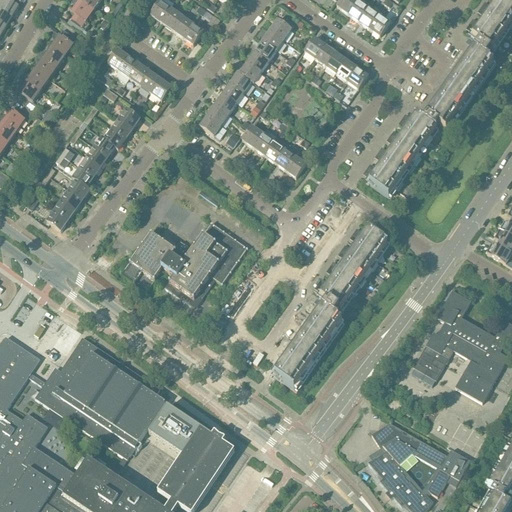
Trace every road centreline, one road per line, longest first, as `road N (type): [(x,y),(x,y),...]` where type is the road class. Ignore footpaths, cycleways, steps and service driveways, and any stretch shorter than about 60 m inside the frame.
road 1 (secondary): [(304,450),(61,271)]
road 2 (secondary): [(53,283),(295,462)]
road 3 (tertiary): [(304,450),(446,262)]
road 4 (residential): [(280,265),(232,330),(264,348),(300,280)]
road 5 (residential): [(293,228),(162,133)]
road 6 (residential): [(66,263),(162,133)]
road 7 (residential): [(387,69),(327,182)]
